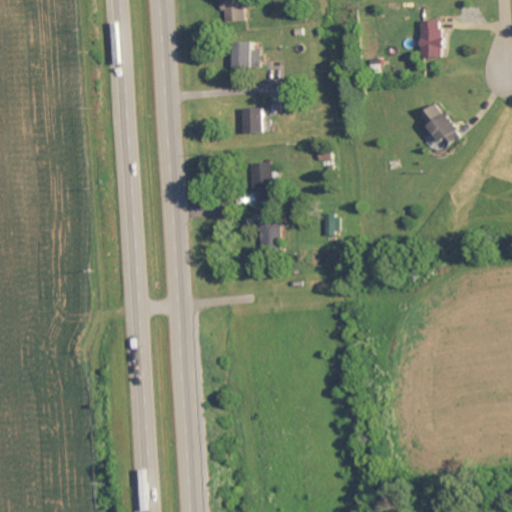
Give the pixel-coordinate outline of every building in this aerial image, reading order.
[(228,0),(229,13),(232,13),(232,24),(252,23),(251,0),(228,0)] [(448,59),(449,23),(429,22),(428,59),(448,59)] [(266,71),(266,51),(261,51),(261,45),(242,45),(241,70),(266,71)] [(457,150),(470,138),(441,106),(428,118),(457,150)] [(271,110),(252,110),(253,135),(272,134),(271,110)] [(261,206),(280,205),(278,164),(259,165),(261,206)] [(345,235),(345,219),(330,220),(331,236),(345,235)] [(267,222),(267,248),(287,249),(287,222),(267,222)]
